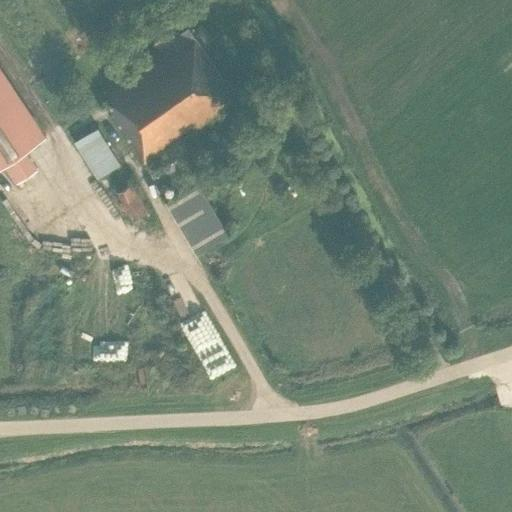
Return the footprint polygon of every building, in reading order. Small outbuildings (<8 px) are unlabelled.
[(159,13),(142,24),(150,35),(151,34),(160,47),(165,54),(103,96),(114,112),(111,115),(144,162),(237,99),(188,27),(174,36),(159,13)] [(22,148),(40,136),(0,76),(0,162),(2,161),(15,181),(35,168),(22,148)] [(98,177),(120,163),(96,127),(74,141),(98,177)] [(176,170),(187,163),(179,152),(168,160),(176,170)] [(229,235),(198,181),(165,200),(196,254),(229,235)] [(133,220),(148,211),(131,183),(117,192),(133,220)] [(212,321),(187,334),(201,359),(225,346),(212,321)]
